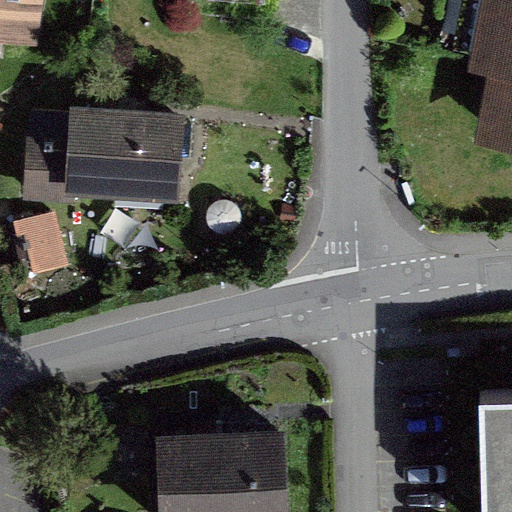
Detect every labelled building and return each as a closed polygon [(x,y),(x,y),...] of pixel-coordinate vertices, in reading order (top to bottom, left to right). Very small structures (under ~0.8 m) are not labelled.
[(0,0),(0,29),(38,35),(42,0),(0,0)] [(511,0),(480,0),(468,61),(487,64),(473,133),(511,140),(511,0)] [(184,103),(70,96),(67,133),(27,130),(23,195),(69,198),(70,186),(178,193),(184,103)] [(511,511),(511,379),(479,380),(481,511),(511,511)] [(288,511),(285,417),(156,423),(159,511),(288,511)]
